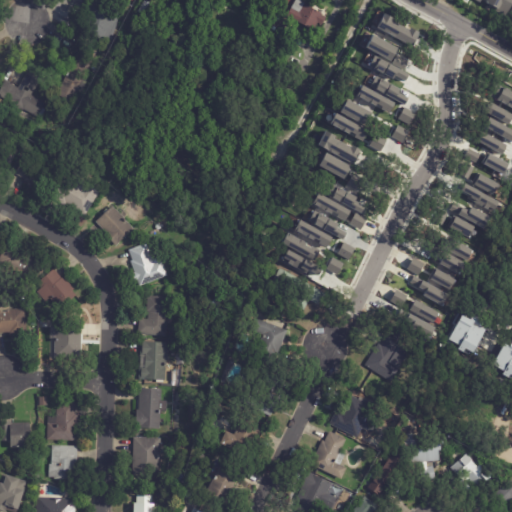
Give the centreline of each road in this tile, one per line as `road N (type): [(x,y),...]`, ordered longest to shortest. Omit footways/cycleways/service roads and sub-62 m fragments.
road 1 (residential): [(464,26),(448,56),(439,144),(357,312)]
road 2 (residential): [(95,270),(108,318),(99,511)]
road 3 (residential): [(344,332),(325,345),(321,372),(253,511)]
